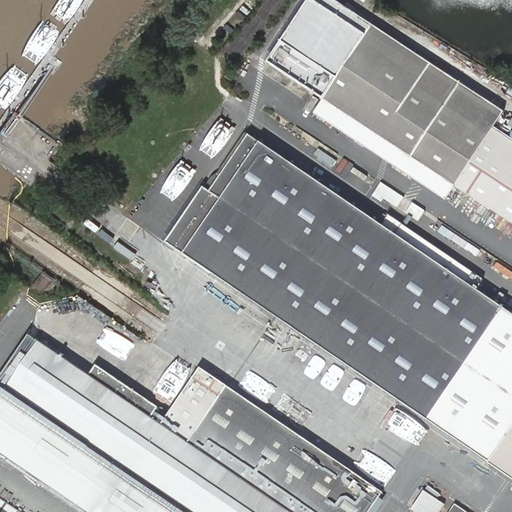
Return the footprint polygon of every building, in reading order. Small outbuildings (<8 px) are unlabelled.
[(506,114),(331,0),(309,0),(268,63),(511,221),(511,137),(497,128),(506,114)] [(166,239),(511,475),(511,308),(481,287),(487,278),(393,213),(384,226),(252,135),(213,191),(204,185),(166,239)] [(382,161),(436,192),(440,184),(427,177),(431,170),(391,147),(382,161)] [(380,183),(374,193),(397,207),(403,197),(380,183)] [(41,273),(29,289),(39,296),(51,280),(41,273)] [(166,424),(39,342),(0,399),(0,452),(13,461),(9,466),(15,470),(19,465),(80,507),(87,511),(371,511),(385,492),(204,366),(166,424)] [(411,511),(442,511),(450,500),(427,486),(411,511)] [(0,511),(19,511),(0,498),(0,511)]
